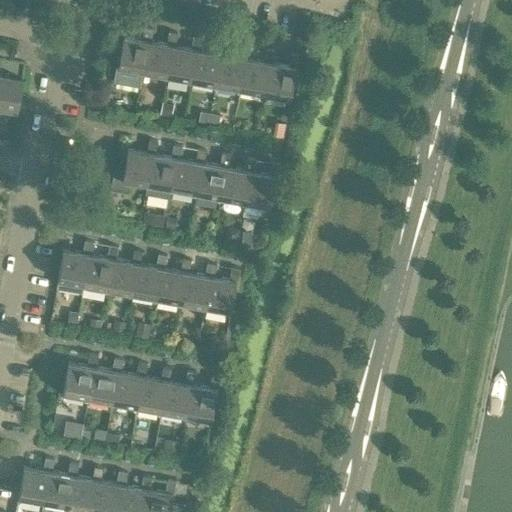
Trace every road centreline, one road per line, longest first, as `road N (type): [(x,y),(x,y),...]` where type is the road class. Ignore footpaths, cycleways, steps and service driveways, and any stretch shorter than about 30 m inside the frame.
road 1 (tertiary): [(338,511),(468,0)]
road 2 (residential): [(0,364),(58,35),(0,25)]
